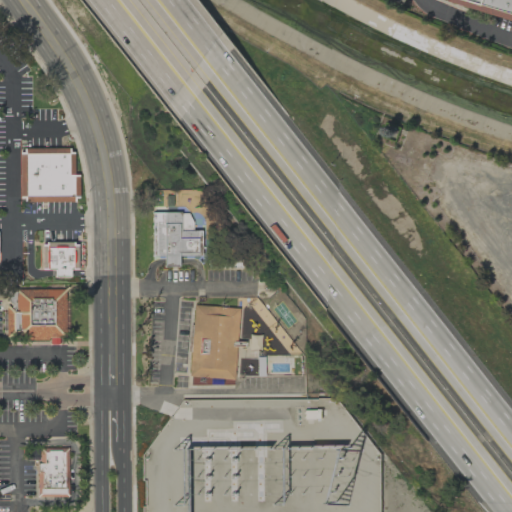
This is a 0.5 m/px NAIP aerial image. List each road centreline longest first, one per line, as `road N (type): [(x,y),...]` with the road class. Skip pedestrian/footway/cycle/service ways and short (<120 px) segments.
road 1 (motorway): [(197,120),(510,511)]
road 2 (motorway): [(511,441),(246,105)]
road 3 (secondary): [(35,9),(78,77),(108,169),(109,389)]
road 4 (motorway): [(103,0),(197,120)]
road 5 (motorway): [(246,105),(158,0)]
road 6 (secondary): [(109,389),(99,410),(99,511)]
